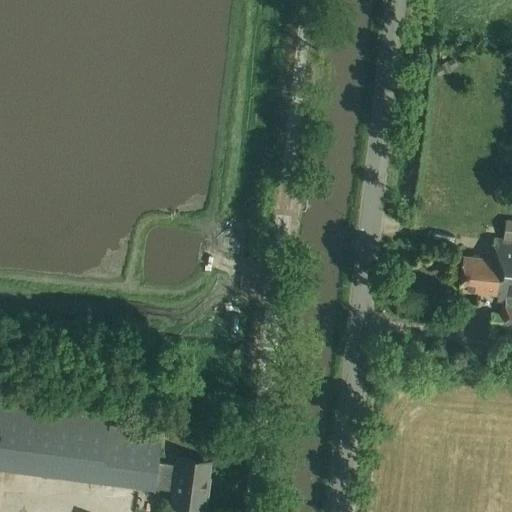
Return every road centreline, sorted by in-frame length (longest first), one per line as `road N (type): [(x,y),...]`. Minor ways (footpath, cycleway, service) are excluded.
road 1 (tertiary): [(337,511),(393,0)]
road 2 (unclassified): [(249,511),(305,0)]
